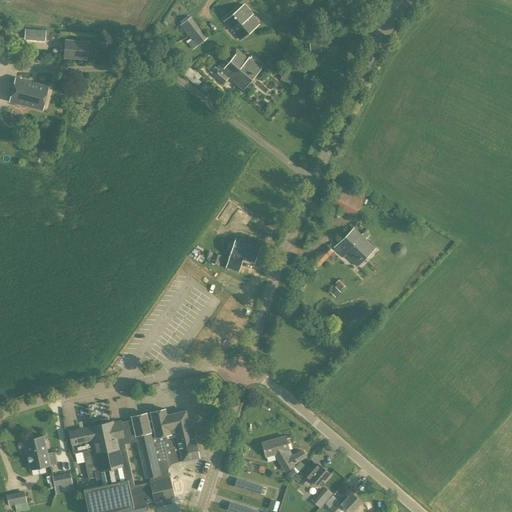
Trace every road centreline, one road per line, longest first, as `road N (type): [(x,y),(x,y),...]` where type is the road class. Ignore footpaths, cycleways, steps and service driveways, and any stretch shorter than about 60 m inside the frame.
road 1 (residential): [(80,69),(173,77),(313,180)]
road 2 (unclassified): [(0,415),(216,362),(243,366)]
road 3 (unclassified): [(420,511),(243,366)]
road 4 (tertiary): [(243,366),(313,180)]
road 5 (tertiary): [(313,180),(369,57),(401,10)]
road 6 (tertiary): [(200,511),(243,366)]
